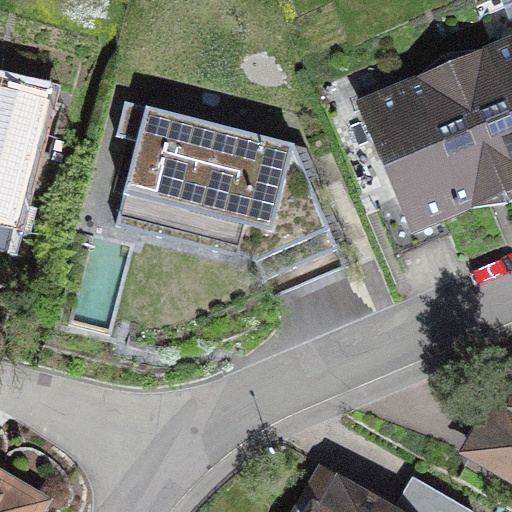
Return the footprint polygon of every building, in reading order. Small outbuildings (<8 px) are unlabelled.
[(511,42),(450,70),(501,188),(511,183),(511,42)] [(450,70),(363,107),(395,181),(371,192),(393,243),(443,221),(441,215),(501,188),(450,70)] [(0,272),(11,275),(52,114),(0,100),(0,272)] [(136,142),(122,196),(239,225),(270,297),(343,268),(293,146),(123,103),(115,137),(136,142)] [(113,305),(137,231),(102,220),(79,294),(113,305)] [(511,391),(461,463),(511,488),(511,391)] [(389,511),(326,476),(305,511),(472,511),(416,480),(398,511),(389,511)] [(0,511),(38,511),(44,503),(0,478),(0,511)]
